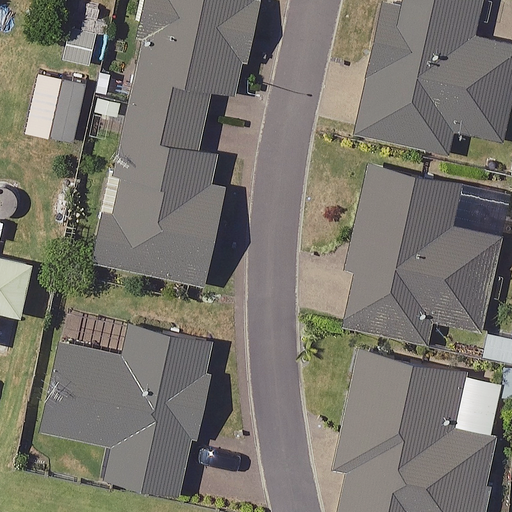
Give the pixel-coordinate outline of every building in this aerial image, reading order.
[(158,0),(121,168),(129,170),(120,216),(109,212),(98,262),(214,287),(237,186),(221,183),(226,154),(207,150),(220,91),(242,96),(249,61),(258,63),(271,0),(158,0)] [(414,0),(413,7),(390,2),(361,135),(457,156),(462,133),(511,144),(511,141),(511,41),(482,35),(489,0),(414,0)] [(83,142),(96,84),(46,73),(34,132),(83,142)] [(511,236),(511,191),(377,160),(351,272),(363,274),(351,325),(437,345),(442,321),(490,332),(511,236)] [(0,346),(1,347),(8,313),(32,318),(43,263),(0,254),(0,346)] [(222,342),(137,325),(131,352),(64,339),(45,431),(113,445),(107,477),(191,494),(222,342)] [(466,425),(478,368),(365,345),(339,470),(355,473),(347,511),(489,511),(505,433),(466,425)]
